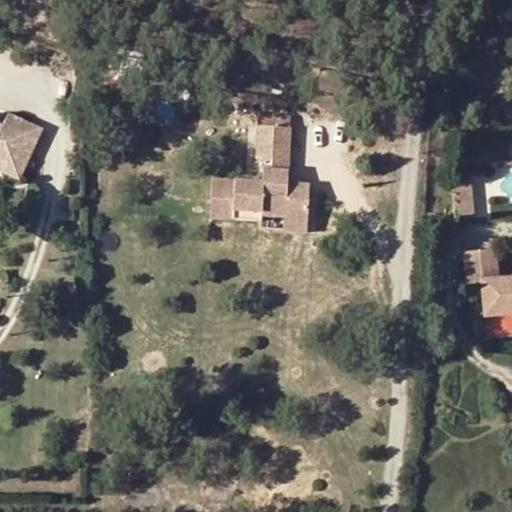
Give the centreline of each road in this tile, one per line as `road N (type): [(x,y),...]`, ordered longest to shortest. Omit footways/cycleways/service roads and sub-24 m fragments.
road 1 (residential): [(436,0),(422,72),(386,511)]
road 2 (unknown): [(0,310),(35,245),(55,158),(44,118),(0,82)]
